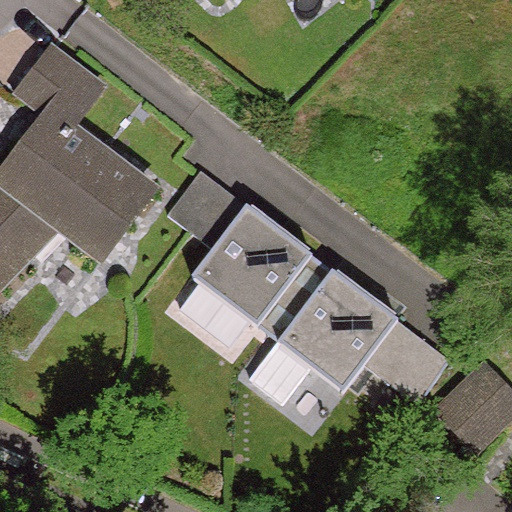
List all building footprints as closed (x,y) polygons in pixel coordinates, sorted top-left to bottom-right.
[(0,178),(0,287),(27,259),(17,244),(45,216),(103,260),(153,194),(72,132),(102,91),(52,51),(18,94),(47,116),(2,180),(0,178)] [(257,340),(319,259),(204,172),(166,222),(203,250),(179,281),(257,340)] [(439,352),(326,267),(265,348),(341,404),(364,373),(402,401),(439,352)] [(440,414),(476,453),(511,419),(511,395),(486,368),(440,414)] [(0,445),(0,459),(21,469),(27,458),(0,445)]
